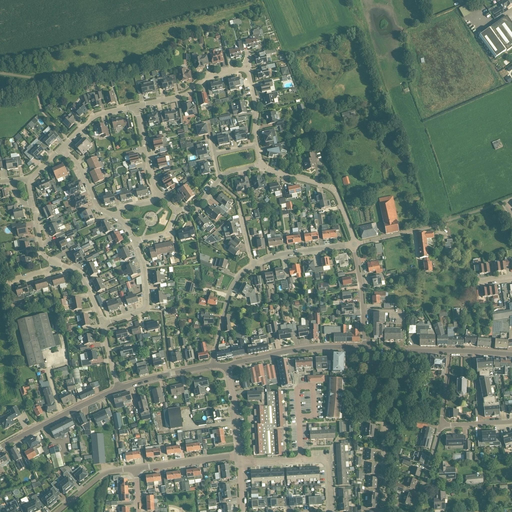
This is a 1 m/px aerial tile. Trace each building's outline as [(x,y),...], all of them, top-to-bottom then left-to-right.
[(502,7),(498,10),(500,13),(503,11),(504,10),(507,8),(511,4),(511,2),(510,0),(504,0),(502,1),(499,3),(502,7)] [(467,4),(459,9),(464,17),(472,13),(467,4)] [(511,47),(511,23),(507,16),(490,28),(479,36),(495,59),(506,50),(507,51),(509,50),(511,47)] [(258,47),(257,43),(260,41),(259,34),(260,34),(259,29),(254,31),(254,32),(256,39),(250,41),(249,40),(245,41),(247,49),(252,47),(253,49),(258,47)] [(229,51),(230,54),(231,58),(236,57),(236,59),(242,57),(241,52),(244,51),(241,41),(238,42),(239,49),(233,51),(233,50),(229,51)] [(211,55),(211,58),(213,63),(217,62),(217,63),(224,61),(222,52),(215,53),(215,50),(211,51),(211,55)] [(255,58),(257,65),(264,63),(264,64),(266,64),(266,63),(267,63),(266,56),(265,51),(257,53),(258,57),(255,58)] [(196,69),(204,68),(203,65),(208,63),(207,56),(201,57),(193,59),(194,65),(195,64),(196,69)] [(260,71),(257,71),(259,79),(266,77),(266,78),(268,77),(269,76),(268,69),(267,66),(260,67),(260,71)] [(188,79),(192,79),(190,71),(186,72),(185,69),(177,70),(179,79),(180,78),(180,82),(188,80),(188,79)] [(169,90),(167,80),(164,80),(163,78),(157,79),(159,88),(159,87),(159,86),(162,85),(163,90),(166,89),(166,90),(169,90)] [(153,82),(147,84),(149,94),(155,92),(154,86),(157,85),(155,79),(152,79),(153,80),(151,81),(151,82),(153,82)] [(236,90),(234,79),(228,80),(229,82),(225,83),(227,92),(236,90)] [(266,85),(261,86),(262,93),(271,91),(270,87),(273,86),(272,80),(265,81),(266,85)] [(138,83),(138,84),(139,89),(142,88),(143,95),(149,94),(147,84),(146,81),(143,82),(140,82),(138,83)] [(221,82),(216,83),(218,94),(219,94),(218,91),(226,89),(224,83),(222,84),(221,82)] [(218,94),(216,83),(211,84),(211,87),(208,88),(210,96),(213,95),(213,92),(215,92),(216,94),(218,94)] [(267,98),(264,98),(266,106),(274,104),(273,100),(276,99),(278,96),(277,92),(267,94),(267,98)] [(91,95),(88,96),(90,102),(92,101),(94,108),(101,106),(99,100),(103,99),(102,95),(101,93),(96,94),(96,96),(92,97),(91,95)] [(106,94),(108,104),(115,103),(113,93),(106,94)] [(208,104),(209,109),(212,109),(211,102),(208,103),(206,94),(198,95),(201,106),(208,104)] [(83,102),(78,107),(74,103),(68,108),(76,116),(78,115),(80,117),(87,110),(84,107),(85,105),(89,104),(86,96),(82,97),(83,102)] [(237,110),(233,111),(234,115),(238,114),(238,115),(247,113),(244,102),(239,103),(236,103),(237,110)] [(183,105),(185,114),(185,116),(197,114),(196,111),(195,106),(192,106),(191,106),(191,105),(190,103),(183,105)] [(173,110),(170,111),(171,120),(172,122),(172,123),(175,122),(175,121),(179,121),(180,125),(183,124),(182,114),(178,115),(179,117),(177,117),(176,111),(173,112),(173,110)] [(171,120),(170,111),(167,111),(167,112),(165,113),(166,119),(163,119),(163,117),(160,118),(161,124),(164,123),(169,122),(172,122),(171,120)] [(266,114),(268,125),(275,123),(276,127),(280,126),(285,125),(284,120),(277,121),(275,112),(266,114)] [(148,116),(149,124),(159,122),(157,113),(150,114),(151,116),(148,116)] [(76,120),(70,114),(67,116),(68,117),(63,123),(69,129),(75,124),(73,122),(76,120)] [(114,129),(124,127),(124,126),(126,126),(127,129),(132,128),(130,120),(125,121),(123,122),(123,118),(117,119),(116,119),(112,120),(114,129)] [(197,131),(194,132),(196,137),(208,134),(208,131),(212,130),(210,121),(201,123),(202,125),(196,127),(197,131)] [(31,122),(26,128),(28,130),(31,128),(32,129),(35,126),(31,122)] [(96,132),(98,132),(99,136),(103,135),(103,138),(109,137),(108,130),(105,131),(103,125),(95,126),(96,132)] [(239,128),(240,130),(242,141),(247,140),(246,132),(247,132),(246,127),(239,128)] [(45,135),(53,143),(57,140),(55,137),(57,135),(51,129),(45,135)] [(265,137),(264,138),(265,143),(273,141),(273,138),(276,137),(274,129),(269,130),(269,134),(265,135),(265,137)] [(240,130),(231,132),(232,139),(233,142),(236,141),(237,142),(242,141),(240,130)] [(223,137),(224,145),(230,144),(229,140),(232,139),(231,132),(231,131),(222,133),(223,137)] [(45,135),(39,141),(45,147),(47,145),(49,147),(53,143),(45,135)] [(153,141),(154,146),(166,143),(165,138),(164,139),(163,135),(157,137),(157,140),(153,141)] [(87,141),(82,145),(87,151),(92,146),(90,145),(92,144),(88,140),(87,141)] [(492,143),(495,150),(503,147),(501,142),(500,140),(492,143)] [(39,141),(33,147),(41,155),(45,151),(43,150),(45,147),(39,141)] [(166,143),(154,146),(155,151),(159,150),(160,153),(167,152),(166,148),(168,148),(167,143),(166,143)] [(201,143),(195,144),(197,156),(200,156),(202,155),(207,154),(205,147),(202,147),(201,143)] [(282,143),(272,145),(273,149),(267,151),(268,153),(270,153),(269,158),(273,159),(273,156),(275,156),(277,156),(278,155),(280,156),(280,153),(281,152),(281,150),(281,148),(283,148),(282,143)] [(31,153),(28,157),(31,160),(35,157),(37,159),(41,155),(33,147),(31,145),(27,149),(31,153)] [(82,145),(78,150),(76,151),(80,155),(82,154),(83,155),(87,151),(82,145)] [(37,159),(40,161),(43,158),(42,157),(49,151),(47,149),(37,159)] [(129,156),(130,161),(139,159),(137,154),(133,155),(133,152),(126,153),(127,156),(129,156)] [(304,162),(306,171),(315,168),(313,163),(317,162),(314,153),(307,155),(308,158),(307,159),(307,161),(304,162)] [(161,158),(157,159),(158,164),(170,161),(169,157),(168,157),(167,154),(161,155),(161,158)] [(11,159),(13,170),(18,169),(17,162),(21,161),(20,157),(11,159)] [(87,161),(89,167),(99,162),(96,157),(87,161)] [(7,167),(7,170),(13,170),(11,159),(9,159),(9,158),(6,158),(6,159),(3,160),(4,168),(7,167)] [(129,167),(130,169),(136,168),(135,165),(140,164),(139,159),(130,161),(125,162),(126,165),(129,167)] [(201,160),(194,162),(195,167),(200,166),(202,175),(210,174),(209,167),(210,167),(209,162),(202,163),(202,160),(201,160)] [(170,161),(158,164),(159,169),(163,168),(164,171),(171,170),(170,167),(173,166),(172,161),(170,161)] [(89,167),(92,172),(99,169),(101,168),(99,162),(89,167)] [(61,166),(58,167),(62,177),(68,175),(67,173),(69,172),(67,167),(65,168),(63,163),(60,165),(61,166)] [(62,177),(58,167),(55,168),(55,167),(52,168),(54,173),(52,174),(54,179),(56,178),(57,180),(62,177)] [(90,173),(93,178),(102,174),(99,169),(92,172),(90,173)] [(162,180),(164,185),(175,178),(176,178),(172,174),(171,175),(170,172),(164,175),(165,178),(162,180)] [(102,174),(93,178),(95,184),(104,180),(102,174)] [(253,179),(255,190),(258,190),(263,189),(263,188),(267,187),(265,180),(261,181),(260,179),(261,178),(261,177),(253,179)] [(348,177),(342,178),(344,186),(350,184),(348,177)] [(175,178),(164,185),(167,189),(171,187),(172,190),(178,186),(180,186),(175,178)] [(235,182),(236,184),(235,184),(235,186),(236,186),(237,192),(250,189),(247,178),(242,179),(242,180),(235,182)] [(48,179),(43,181),(47,191),(50,190),(50,191),(53,190),(54,194),(58,192),(55,186),(52,187),(48,179)] [(47,191),(43,181),(38,184),(42,192),(38,194),(40,197),(43,196),(43,195),(45,193),(45,192),(47,191)] [(67,189),(70,196),(74,194),(75,197),(80,195),(79,192),(81,191),(78,184),(76,185),(74,181),(66,185),(68,189),(67,189)] [(187,186),(188,185),(187,183),(183,186),(184,188),(178,192),(180,196),(178,197),(181,201),(183,200),(186,203),(192,199),(193,201),(197,198),(196,196),(195,196),(187,186)] [(278,184),(269,185),(270,190),(271,193),(275,193),(276,196),(281,195),(278,184)] [(300,190),(301,187),(295,186),(295,187),(292,188),(292,185),(288,184),(288,185),(289,191),(285,192),(285,190),(287,199),(293,198),(292,195),(301,193),(300,190)] [(0,199),(9,198),(7,191),(1,193),(0,189),(0,199)] [(221,208),(225,212),(226,213),(232,207),(226,203),(229,200),(230,201),(222,194),(217,200),(222,205),(223,206),(221,208)] [(80,195),(72,198),(77,209),(88,204),(85,197),(82,198),(80,195)] [(325,195),(316,197),(317,204),(327,201),(325,195)] [(380,203),(386,234),(399,231),(397,221),(393,196),(379,199),(380,203)] [(330,201),(320,203),(321,210),(331,208),(330,201)] [(15,204),(8,205),(9,210),(12,210),(12,212),(14,212),(14,214),(15,219),(24,218),(22,210),(17,211),(17,208),(16,208),(15,204)] [(43,209),(45,214),(54,210),(53,207),(52,208),(51,205),(43,209)] [(223,215),(225,212),(219,207),(217,210),(215,209),(211,206),(206,212),(216,220),(221,214),(223,215)] [(49,223),(58,219),(58,218),(59,217),(58,214),(56,215),(55,213),(54,210),(45,214),(47,220),(50,218),(52,222),(49,223)] [(82,214),(84,218),(93,215),(90,210),(86,212),(82,214)] [(93,215),(84,218),(86,223),(95,219),(93,215)] [(201,216),(196,221),(202,228),(204,230),(205,228),(209,233),(215,228),(211,222),(208,219),(205,220),(204,220),(201,216)] [(60,223),(58,219),(49,223),(51,222),(52,225),(48,227),(49,229),(49,230),(50,232),(59,228),(63,226),(63,225),(63,223),(61,222),(60,223)] [(99,228),(100,231),(110,226),(108,221),(103,223),(101,224),(102,227),(99,228)] [(236,230),(237,230),(236,226),(235,223),(227,225),(229,231),(225,232),(226,237),(230,236),(233,235),(237,234),(236,230)] [(359,227),(362,239),(378,236),(377,231),(376,223),(359,227)] [(23,236),(23,235),(27,235),(26,226),(22,227),(21,224),(16,225),(12,225),(14,232),(18,231),(19,237),(23,236)] [(329,232),(330,239),(337,238),(336,231),(339,231),(338,225),(335,226),(335,227),(332,228),(333,231),(329,232)] [(110,226),(100,231),(101,233),(104,232),(106,234),(108,233),(112,231),(110,226)] [(191,235),(194,234),(192,227),(184,230),(185,231),(178,232),(180,241),(191,238),(191,235)] [(59,228),(50,232),(51,235),(52,235),(53,237),(57,235),(58,238),(57,238),(57,239),(65,235),(63,230),(60,231),(59,228)] [(329,232),(329,228),(322,229),(322,233),(323,240),(330,239),(329,232)] [(310,229),(311,234),(312,241),(319,240),(318,233),(318,234),(317,230),(315,230),(315,229),(310,229)] [(312,241),(311,234),(308,235),(307,231),(304,232),(304,235),(305,242),(312,241)] [(119,232),(107,237),(110,243),(114,241),(116,245),(120,243),(120,242),(124,240),(122,237),(121,237),(119,232)] [(293,233),(293,237),(294,244),(301,243),(300,236),(300,232),(293,233)] [(434,238),(433,232),(417,233),(420,259),(425,258),(429,258),(427,239),(434,238)] [(294,244),(293,237),(290,237),(289,234),(286,234),(287,238),(286,238),(287,245),(294,244)] [(204,241),(209,244),(221,241),(217,236),(214,238),(211,235),(204,241)] [(257,237),(258,249),(265,248),(264,240),(261,240),(261,236),(257,237)] [(275,239),(275,236),(271,236),(272,240),(268,240),(269,247),(276,246),(275,239)] [(57,242),(59,247),(71,241),(70,239),(66,241),(65,238),(57,242)] [(18,247),(17,247),(18,252),(27,250),(27,251),(30,250),(30,249),(29,243),(24,244),(23,240),(17,242),(18,247)] [(235,256),(240,251),(235,247),(237,245),(238,246),(238,245),(232,240),(227,246),(230,248),(228,251),(235,256)] [(71,241),(59,247),(62,252),(70,248),(70,247),(75,245),(74,243),(72,243),(71,241)] [(173,242),(167,243),(169,253),(175,252),(173,242)] [(167,243),(161,244),(163,254),(169,253),(167,243)] [(155,246),(155,248),(157,255),(163,254),(161,244),(155,246)] [(118,255),(119,257),(129,253),(127,248),(120,251),(122,253),(118,255)] [(157,255),(155,248),(149,249),(151,259),(158,257),(157,255)] [(85,254),(84,254),(82,249),(80,250),(72,254),(74,259),(76,258),(82,255),(85,254)] [(74,259),(76,264),(84,260),(83,258),(86,257),(85,254),(82,255),(76,258),(74,259)] [(206,256),(200,254),(201,260),(201,262),(201,265),(211,268),(213,265),(208,263),(204,262),(206,256)] [(346,254),(335,256),(336,262),(339,261),(340,267),(348,266),(346,254)] [(17,263),(20,262),(21,262),(21,266),(32,263),(31,257),(25,258),(25,256),(16,257),(17,263)] [(321,260),(323,268),(334,266),(333,260),(329,261),(328,258),(321,260)] [(425,272),(432,271),(431,263),(429,263),(429,258),(425,258),(425,264),(424,264),(425,272)] [(216,263),(215,266),(219,268),(221,268),(225,270),(228,262),(223,260),(221,260),(217,259),(216,263)] [(505,262),(500,263),(501,271),(501,272),(506,271),(506,267),(509,266),(508,260),(508,259),(504,259),(504,260),(505,260),(505,262)] [(491,260),(491,262),(492,269),(495,268),(496,273),(501,271),(500,263),(499,263),(499,261),(494,262),(493,260),(491,260)] [(307,263),(304,263),(304,267),(303,267),(303,274),(314,273),(313,262),(307,263)] [(378,262),(368,263),(369,272),(376,271),(377,274),(383,273),(382,268),(379,268),(378,262)] [(86,266),(88,272),(96,268),(93,263),(86,266)] [(124,271),(125,274),(135,269),(133,264),(127,267),(128,270),(124,271)] [(291,276),(297,274),(297,278),(301,278),(300,274),(301,273),(299,266),(293,267),(293,270),(290,270),(291,276)] [(96,268),(88,272),(91,277),(98,274),(96,268)] [(135,269),(125,274),(126,276),(130,274),(131,277),(138,274),(135,269)] [(283,269),(275,270),(276,275),(276,276),(277,280),(286,279),(285,273),(284,273),(283,269)] [(218,280),(216,286),(216,287),(217,288),(217,287),(220,288),(224,276),(220,275),(219,274),(219,275),(219,276),(208,271),(207,275),(218,280)] [(265,274),(267,285),(275,283),(273,273),(265,274)] [(381,279),(383,279),(382,275),(370,277),(371,281),(373,281),(374,287),(382,286),(381,279)] [(342,280),(339,280),(339,284),(341,284),(342,289),(347,288),(347,285),(351,284),(350,278),(342,279),(342,280)] [(93,282),(95,287),(103,284),(100,279),(93,282)] [(186,292),(193,293),(195,285),(188,283),(186,292)] [(103,284),(95,287),(98,293),(105,289),(103,284)] [(250,288),(244,284),(239,292),(246,296),(247,293),(251,294),(253,290),(250,288)] [(27,285),(21,287),(24,298),(31,296),(34,295),(34,292),(32,286),(27,287),(27,285)] [(24,298),(21,287),(15,288),(16,290),(11,291),(14,302),(25,299),(24,298)] [(132,292),(130,293),(133,304),(138,302),(136,295),(133,296),(132,292)] [(200,298),(199,304),(206,305),(206,303),(208,304),(216,306),(217,299),(215,299),(216,294),(211,292),(210,297),(208,302),(207,301),(208,300),(200,298)] [(343,294),(338,294),(339,298),(343,298),(343,301),(351,300),(351,293),(343,293),(343,294)] [(376,297),(373,297),(373,304),(380,304),(380,301),(386,301),(385,293),(376,293),(376,297)] [(111,300),(115,311),(120,309),(119,306),(122,305),(121,301),(120,299),(117,300),(118,302),(115,303),(114,299),(111,300)] [(353,311),(352,305),(342,306),(342,310),(340,310),(341,316),(345,315),(346,315),(348,315),(348,312),(353,311)] [(492,322),(510,319),(511,318),(511,311),(511,310),(492,313),(493,322),(492,322)] [(204,326),(208,326),(208,325),(213,325),(213,317),(208,317),(208,313),(202,313),(202,319),(204,319),(204,326)] [(47,314),(17,321),(29,367),(44,363),(41,351),(56,347),(47,314)] [(305,318),(306,326),(298,327),(299,331),(298,331),(299,337),(310,336),(309,332),(309,331),(309,329),(309,326),(309,325),(309,318),(305,318)] [(492,339),(495,340),(509,341),(509,333),(510,319),(492,322),(492,323),(492,339)] [(157,322),(146,325),(148,332),(158,329),(157,322)] [(454,338),(454,334),(454,328),(454,325),(448,325),(448,328),(448,336),(445,336),(441,323),(434,326),(437,336),(437,346),(448,346),(452,346),(451,338),(454,338)] [(286,339),(293,338),(291,331),(288,331),(287,324),(284,324),(284,325),(286,337),(286,339)] [(310,332),(310,340),(318,340),(317,331),(316,331),(316,325),(311,325),(309,325),(309,326),(309,329),(309,331),(309,332),(310,332)] [(135,327),(131,328),(133,335),(137,335),(141,334),(139,326),(135,327)] [(324,327),(324,334),(334,334),(334,343),(346,343),(346,340),(346,331),(346,326),(341,326),(341,330),(335,330),(335,327),(324,327)] [(417,341),(420,341),(420,346),(435,346),(435,336),(431,326),(417,326),(417,336),(417,341)] [(127,329),(116,332),(117,340),(121,339),(122,340),(122,341),(124,341),(125,342),(131,341),(129,336),(128,336),(127,329)] [(468,331),(467,331),(467,330),(465,330),(465,331),(465,336),(466,336),(465,344),(476,345),(477,337),(468,336),(468,331)] [(238,344),(234,345),(231,346),(233,357),(245,355),(241,332),(236,333),(238,344)] [(80,337),(78,338),(79,340),(80,341),(84,340),(84,345),(94,343),(92,334),(80,337)] [(261,352),(269,351),(266,335),(259,337),(260,344),(261,344),(261,347),(260,347),(261,352)] [(248,350),(249,354),(261,352),(260,347),(261,347),(261,344),(260,344),(259,337),(259,336),(254,337),(255,338),(251,339),(253,346),(247,347),(248,350)] [(464,338),(454,338),(451,338),(452,346),(464,346),(464,338)] [(477,347),(490,348),(491,339),(484,338),(478,338),(477,347)] [(509,341),(495,340),(495,349),(508,350),(509,341)] [(202,353),(198,354),(199,361),(209,359),(208,352),(207,352),(205,343),(200,344),(202,353)] [(125,349),(120,350),(122,357),(126,356),(126,357),(133,355),(133,354),(136,353),(135,348),(132,349),(132,347),(131,347),(131,344),(124,346),(125,349)] [(191,360),(194,359),(193,351),(192,351),(191,347),(188,347),(189,352),(186,352),(187,360),(188,360),(188,361),(191,361),(191,360)] [(217,353),(218,360),(227,358),(227,355),(228,355),(226,347),(219,348),(219,352),(217,353)] [(176,351),(176,354),(172,355),(174,363),(182,362),(180,354),(179,350),(176,351)] [(153,361),(154,363),(155,368),(162,366),(161,359),(165,358),(163,351),(159,352),(159,354),(155,355),(157,360),(153,361)] [(85,360),(81,361),(82,367),(92,365),(91,361),(97,360),(97,356),(97,355),(97,353),(96,353),(96,352),(84,354),(85,360)] [(332,373),(344,373),(345,354),(343,354),(343,353),(340,353),(340,354),(338,353),(335,353),(333,353),(332,373)] [(438,376),(444,376),(446,358),(431,357),(430,370),(439,371),(438,376)] [(289,360),(277,362),(282,388),(294,385),(292,374),(294,373),(296,373),(296,374),(305,373),(305,371),(313,371),(312,358),(295,359),(295,360),(290,361),(289,360)] [(483,399),(484,399),(484,405),(483,405),(484,408),(485,417),(492,416),(492,417),(497,417),(497,416),(497,417),(497,416),(500,416),(499,407),(499,403),(496,404),(495,397),(492,397),(491,389),(496,388),(495,386),(490,387),(489,378),(494,378),(493,376),(490,376),(490,372),(493,372),(492,359),(491,359),(488,359),(489,359),(489,358),(483,359),(484,359),(484,360),(477,361),(477,360),(476,360),(477,370),(477,373),(479,373),(480,379),(479,379),(479,380),(480,380),(483,399)] [(494,360),(494,365),(494,373),(494,377),(498,377),(498,375),(502,375),(502,370),(501,370),(501,368),(500,368),(500,360),(494,360)] [(510,368),(511,360),(500,360),(500,368),(501,368),(502,368),(502,370),(502,375),(507,375),(507,368),(510,368)] [(145,362),(136,364),(139,376),(148,374),(147,367),(146,367),(145,362)] [(253,384),(261,382),(261,378),(266,377),(264,367),(263,367),(263,365),(254,366),(254,368),(250,369),(250,370),(249,370),(252,383),(253,383),(253,384)] [(265,367),(264,367),(266,377),(261,378),(261,382),(262,382),(262,386),(267,385),(269,385),(277,383),(274,366),(270,366),(270,365),(265,366),(265,367)] [(54,370),(56,378),(69,374),(71,374),(69,366),(54,370)] [(79,368),(73,369),(75,385),(77,390),(80,396),(82,400),(95,395),(92,389),(96,388),(94,383),(90,384),(90,385),(84,388),(84,387),(80,389),(78,385),(82,385),(79,368)] [(194,390),(196,397),(206,395),(204,388),(209,387),(207,378),(194,381),(196,389),(194,390)] [(330,393),(330,397),(328,418),(339,419),(342,398),(342,397),(342,385),(342,380),(331,379),(330,393)] [(46,401),(42,402),(44,407),(44,406),(46,406),(48,412),(57,410),(49,382),(44,383),(43,380),(39,381),(40,384),(41,384),(46,401)] [(460,397),(464,397),(466,394),(467,380),(457,380),(457,394),(460,397)] [(68,393),(60,397),(64,405),(73,400),(72,398),(69,392),(75,390),(74,383),(67,385),(68,392),(68,393)] [(184,393),(184,391),(183,384),(177,385),(178,386),(171,388),(172,393),(171,393),(172,394),(172,395),(184,393)] [(267,393),(267,398),(284,397),(284,395),(281,395),(281,392),(271,392),(269,385),(267,385),(267,393)] [(248,392),(248,401),(262,400),(261,393),(263,393),(263,388),(257,388),(257,392),(248,392)] [(154,396),(156,404),(164,402),(161,389),(153,390),(155,396),(154,396)] [(129,392),(121,394),(124,405),(132,402),(129,392)] [(121,394),(113,396),(116,407),(121,405),(124,405),(121,394)] [(145,397),(137,399),(142,420),(151,418),(147,405),(149,405),(148,402),(147,402),(145,397)] [(30,408),(32,412),(34,410),(38,417),(43,414),(40,408),(44,407),(43,404),(42,402),(41,398),(35,400),(37,404),(30,408)] [(0,419),(1,420),(4,424),(2,425),(5,429),(15,424),(13,420),(21,415),(16,407),(10,411),(11,413),(0,419)] [(168,410),(171,429),(183,427),(181,408),(168,410)] [(450,410),(450,419),(457,418),(457,415),(459,415),(459,413),(461,413),(460,408),(456,408),(456,410),(450,410)] [(207,418),(213,416),(214,420),(221,419),(219,411),(216,412),(216,410),(206,412),(207,418)] [(93,416),(97,424),(108,418),(105,411),(93,416)] [(78,416),(77,417),(81,427),(83,426),(85,431),(90,431),(90,422),(88,423),(83,414),(82,415),(81,414),(78,416)] [(120,414),(113,415),(116,430),(122,429),(120,414)] [(70,431),(69,429),(75,426),(71,419),(50,429),(55,439),(70,431)] [(268,423),(269,424),(269,430),(274,430),(274,428),(283,428),(283,425),(286,425),(286,422),(268,423)] [(416,428),(422,429),(421,433),(424,434),(424,436),(423,436),(423,437),(422,437),(419,447),(429,449),(434,430),(428,428),(428,423),(417,422),(416,428)] [(365,437),(373,437),(374,430),(375,430),(375,425),(366,425),(365,437)] [(327,427),(325,427),(325,431),(326,431),(327,439),(335,438),(335,430),(328,431),(327,427)] [(311,428),(309,428),(309,432),(310,432),(311,440),(319,439),(318,431),(317,431),(311,431),(311,428)] [(317,428),(317,431),(318,431),(319,439),(327,439),(326,431),(325,431),(320,431),(319,428),(317,428)] [(214,434),(215,438),(224,437),(223,430),(216,431),(213,432),(213,435),(214,434)] [(489,443),(489,431),(484,431),(484,433),(482,433),(482,438),(478,438),(479,447),(484,447),(484,443),(489,443)] [(493,431),(489,431),(489,443),(489,447),(493,447),(501,446),(500,439),(496,440),(495,432),(493,432),(493,431)] [(91,435),(91,441),(93,456),(93,460),(94,465),(106,464),(103,434),(91,435)] [(511,434),(503,437),(506,447),(506,450),(511,448),(511,447),(511,446),(511,434)] [(446,440),(446,441),(447,446),(452,446),(463,446),(463,435),(455,436),(446,437),(446,440)] [(198,440),(192,441),(194,451),(200,451),(199,444),(202,444),(201,436),(197,436),(198,440)] [(37,437),(27,443),(31,449),(25,453),(28,459),(29,461),(29,460),(39,455),(37,450),(42,447),(40,445),(41,444),(37,437)] [(215,438),(214,438),(214,442),(215,445),(225,444),(224,437),(215,438)] [(194,451),(192,441),(192,440),(185,441),(186,446),(187,452),(194,451)] [(336,445),(337,453),(344,453),(344,452),(348,451),(348,446),(348,441),(341,441),(341,445),(336,445)] [(169,444),(166,445),(167,455),(174,454),(173,447),(170,448),(169,444)] [(160,445),(153,446),(154,457),(161,456),(160,449),(160,445)] [(153,446),(145,447),(147,458),(154,457),(153,446)] [(58,447),(49,450),(54,469),(64,466),(61,458),(57,459),(55,454),(60,453),(58,447)] [(16,448),(10,451),(14,458),(15,457),(18,463),(17,464),(20,470),(25,467),(21,459),(22,458),(16,448)] [(128,449),(125,450),(125,454),(126,461),(134,460),(133,453),(129,453),(128,449)] [(133,453),(134,460),(141,459),(140,452),(139,449),(136,449),(137,452),(133,453)] [(344,453),(337,453),(337,461),(345,461),(345,460),(348,459),(348,454),(348,451),(344,452),(344,453)] [(414,457),(413,461),(423,464),(426,456),(415,452),(414,457)] [(25,453),(22,455),(28,465),(30,463),(29,460),(29,461),(28,459),(25,454),(25,453)] [(0,456),(0,472),(3,471),(1,466),(8,462),(6,460),(9,459),(6,454),(0,456)] [(345,461),(337,461),(338,469),(345,469),(345,468),(345,462),(349,462),(348,459),(345,460),(345,461)] [(441,470),(439,470),(439,479),(444,479),(447,479),(447,480),(450,480),(450,479),(455,478),(455,469),(455,468),(446,468),(445,463),(440,463),(441,470)] [(345,469),(338,469),(338,477),(346,477),(346,476),(346,470),(349,470),(349,467),(345,468),(345,469)] [(411,475),(419,477),(421,470),(413,467),(411,475)] [(71,471),(69,474),(71,477),(76,482),(78,480),(80,482),(88,476),(83,469),(79,473),(76,470),(73,473),(71,471)] [(200,469),(193,470),(195,480),(198,480),(202,480),(201,476),(200,469)] [(195,480),(193,470),(186,471),(187,478),(188,481),(191,481),(195,480)] [(65,478),(62,481),(70,491),(73,488),(72,488),(74,486),(69,479),(71,477),(69,474),(67,471),(64,474),(64,476),(65,478)] [(180,472),(173,473),(174,479),(175,483),(182,482),(181,479),(180,472)] [(223,473),(219,473),(220,480),(223,479),(224,480),(230,479),(229,472),(223,473)] [(167,480),(164,480),(165,486),(166,493),(166,494),(173,493),(172,489),(168,489),(168,488),(170,488),(169,484),(171,484),(170,480),(174,479),(173,473),(166,474),(167,480)] [(467,478),(467,484),(483,482),(483,476),(479,477),(478,473),(475,474),(475,477),(467,478)] [(160,474),(153,475),(154,482),(158,481),(159,485),(162,485),(161,481),(160,474)] [(121,475),(113,477),(114,481),(117,481),(117,484),(121,483),(121,487),(128,487),(128,480),(122,480),(121,475)] [(154,482),(153,475),(146,476),(147,483),(148,487),(155,486),(154,482)] [(346,477),(338,477),(339,485),(346,485),(346,478),(350,478),(349,475),(346,476),(346,477)] [(405,487),(415,490),(418,481),(408,477),(405,487)] [(51,484),(56,490),(59,488),(64,494),(66,493),(66,494),(70,491),(62,481),(58,484),(56,482),(54,482),(53,483),(51,484)] [(396,481),(394,486),(403,489),(404,486),(398,484),(399,482),(396,481)] [(345,490),(339,490),(339,497),(348,497),(348,498),(351,498),(351,495),(351,487),(345,487),(345,490)] [(58,492),(54,488),(51,490),(51,491),(47,495),(54,504),(57,502),(56,501),(59,499),(55,494),(58,492)] [(231,499),(230,492),(224,493),(219,493),(220,503),(225,503),(224,500),(231,499)] [(367,501),(376,501),(378,501),(378,494),(368,493),(367,501)] [(401,503),(409,506),(413,495),(405,493),(401,503)] [(434,500),(435,510),(445,509),(445,500),(446,500),(445,493),(437,493),(438,500),(434,500)] [(309,494),(306,494),(306,496),(306,504),(309,504),(309,506),(316,506),(315,497),(312,498),(312,496),(309,496),(309,494)] [(321,494),(315,495),(315,497),(316,506),(322,505),(322,501),(323,501),(323,496),(323,494),(321,494)] [(33,501),(29,502),(33,511),(36,511),(40,510),(37,503),(40,502),(39,500),(36,495),(32,497),(32,498),(33,501)] [(51,506),(54,504),(47,495),(42,498),(39,500),(40,502),(43,509),(47,506),(48,508),(51,506)] [(281,499),(277,499),(278,508),(280,508),(281,509),(282,509),(283,508),(283,507),(284,507),(284,505),(287,505),(287,495),(284,495),(284,496),(281,496),(281,499)] [(292,495),(287,495),(287,505),(290,505),(290,508),(291,508),(293,508),(294,508),(294,507),(297,507),(296,498),(293,499),(292,495)] [(296,498),(297,507),(303,506),(303,504),(306,504),(306,496),(300,496),(300,495),(296,495),(296,498)] [(273,497),(268,497),(268,506),(271,506),(271,508),(278,508),(277,499),(277,496),(273,496),(273,497)] [(262,500),(258,500),(259,509),(265,508),(265,506),(268,506),(268,497),(262,497),(262,500)] [(11,506),(8,508),(10,511),(17,511),(16,509),(19,508),(16,501),(10,503),(11,506)] [(378,501),(376,501),(367,501),(367,508),(377,509),(378,501)] [(33,511),(29,502),(27,503),(24,502),(19,504),(22,511),(25,509),(26,511),(33,511)]
